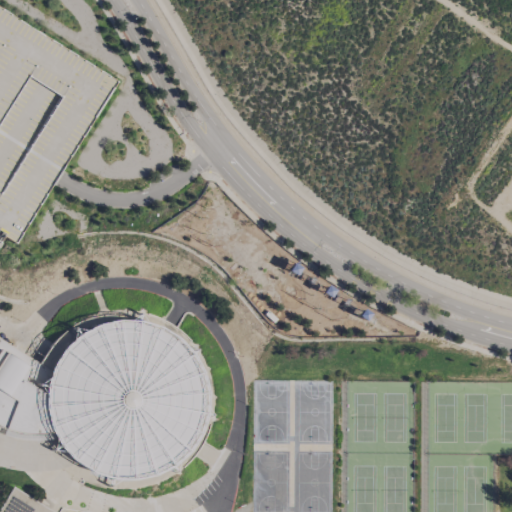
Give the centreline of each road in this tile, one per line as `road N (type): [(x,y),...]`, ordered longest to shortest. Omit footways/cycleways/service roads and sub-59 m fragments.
road 1 (tertiary): [(112,0),(199,139),(284,229),(384,298),(511,345)]
road 2 (tertiary): [(511,325),(394,279),(297,215),(214,126),(137,0)]
